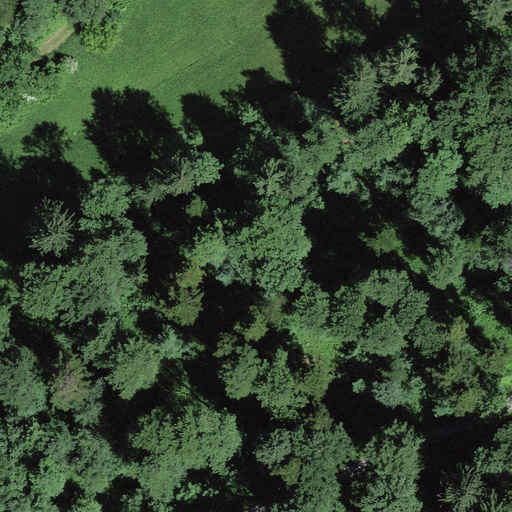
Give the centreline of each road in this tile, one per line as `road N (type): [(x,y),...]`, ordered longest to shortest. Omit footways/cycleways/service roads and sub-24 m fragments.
road 1 (track): [(0,241),(511,2)]
road 2 (track): [(511,403),(258,511)]
